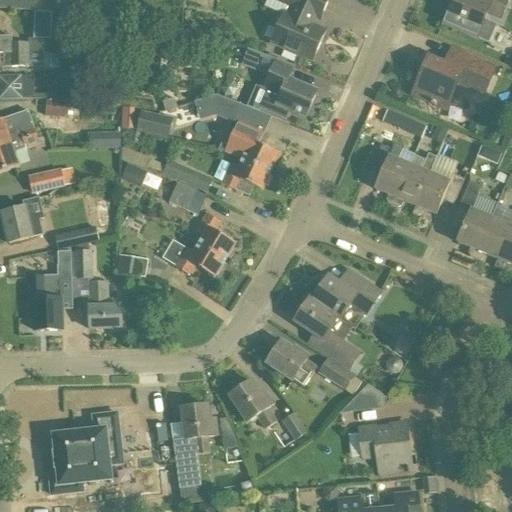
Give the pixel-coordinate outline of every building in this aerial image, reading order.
[(0,0),(0,9),(55,14),(56,0),(0,0)] [(320,20),(328,0),(267,0),(264,8),(283,16),(271,43),(313,61),(325,33),(312,27),(316,18),(320,20)] [(501,20),(509,0),(453,0),(443,25),(477,39),(477,38),(486,42),(490,40),(495,28),(494,24),(485,20),(488,14),(501,20)] [(102,35),(101,37),(101,40),(102,42),(102,43),(104,45),(105,46),(107,47),(108,47),(110,48),(112,47),(113,47),(115,46),(117,45),(118,44),(119,42),(119,40),(120,38),(119,36),(119,35),(118,34),(117,32),(115,30),(114,30),(112,29),(111,29),(109,29),(107,30),(105,31),(104,32),(103,33),(102,35)] [(0,54),(43,53),(43,40),(28,40),(28,44),(10,44),(10,38),(0,38),(0,54)] [(266,76),(272,59),(247,50),(242,67),(266,76)] [(43,53),(0,54),(0,68),(44,68),(43,53)] [(483,96),(495,69),(463,55),(456,70),(430,59),(413,97),(446,111),(457,85),(483,96)] [(197,56),(197,65),(216,65),(216,56),(197,56)] [(285,82),(270,76),(256,108),(286,121),(290,111),(305,118),(316,93),(286,80),(285,82)] [(0,101),(22,101),(21,77),(0,77),(0,101)] [(99,91),(97,105),(118,108),(120,94),(99,91)] [(263,133),(272,117),(216,94),(194,101),(200,119),(215,115),(263,133)] [(65,120),(67,101),(46,99),(44,118),(65,120)] [(421,138),(427,127),(387,110),(382,122),(421,138)] [(0,148),(37,136),(28,112),(3,121),(0,122),(0,148)] [(141,112),(136,133),(168,140),(173,120),(141,112)] [(271,174),(279,154),(258,145),(262,136),(237,125),(225,153),(242,161),(271,174)] [(447,131),(436,127),(431,139),(443,143),(447,131)] [(87,151),(121,150),(120,133),(87,134),(87,151)] [(37,136),(0,148),(0,174),(20,168),(15,155),(40,146),(37,136)] [(478,156),(498,164),(502,154),(482,145),(478,156)] [(392,207),(409,167),(389,158),(393,150),(381,146),(370,171),(382,176),(375,191),(388,196),(386,201),(387,205),(392,207)] [(429,175),(436,158),(428,155),(421,172),(409,167),(392,207),(398,209),(401,207),(403,203),(415,208),(429,175)] [(166,167),(151,161),(148,168),(162,175),(207,195),(213,181),(168,161),(166,167)] [(262,193),(271,174),(242,161),(239,169),(231,166),(222,186),(248,198),(252,189),(262,193)] [(140,189),(147,172),(128,165),(121,181),(140,189)] [(76,185),(72,169),(61,172),(60,171),(28,178),(33,197),(66,189),(65,187),(76,185)] [(449,184),(429,175),(415,208),(412,215),(418,218),(421,216),(423,211),(436,217),(442,202),(453,207),(465,180),(453,175),(449,184)] [(474,260),(491,220),(471,212),(481,187),(469,182),(458,209),(470,214),(457,244),(470,249),(468,254),(469,258),(474,260)] [(168,204),(187,213),(198,218),(207,199),(177,185),(168,204)] [(33,221),(32,215),(42,213),(39,199),(22,203),(23,209),(1,215),(8,245),(37,237),(43,236),(39,219),(33,221)] [(198,246),(225,262),(236,244),(216,232),(221,224),(207,215),(196,234),(203,238),(198,246)] [(497,261),(511,228),(491,220),(474,260),(480,262),(483,261),(485,256),(497,261)] [(56,252),(100,243),(96,228),(54,237),(56,252)] [(511,228),(497,261),(495,265),(494,268),(500,270),(503,269),(505,264),(511,266),(511,228)] [(214,280),(225,262),(198,246),(194,254),(186,249),(175,268),(189,277),(194,269),(214,280)] [(72,284),(72,280),(71,253),(58,254),(58,267),(57,267),(57,277),(29,278),(31,321),(35,320),(35,333),(62,332),(61,299),(60,284),(72,284)] [(92,253),(71,253),(72,280),(75,280),(75,281),(93,280),(92,253)] [(138,278),(140,260),(119,257),(116,275),(138,278)] [(311,300),(338,319),(341,321),(357,298),(371,307),(380,294),(358,279),(349,292),(329,278),(313,302),(311,300)] [(109,308),(108,283),(88,284),(89,308),(90,331),(122,331),(121,308),(109,308)] [(331,331),(338,319),(311,300),(295,323),(323,342),(331,331)] [(407,340),(406,339),(405,339),(404,339),(403,339),(402,339),(401,339),(400,339),(399,340),(398,340),(397,341),(397,342),(396,342),(396,343),(395,343),(395,344),(395,345),(394,346),(394,347),(394,348),(394,349),(395,350),(395,351),(395,352),(396,352),(396,353),(397,354),(398,355),(399,355),(400,356),(401,356),(402,356),(403,356),(404,356),(405,356),(406,356),(407,355),(408,355),(408,354),(409,354),(410,353),(410,352),(411,351),(411,350),(411,349),(412,349),(412,348),(412,347),(412,346),(411,346),(411,345),(411,344),(410,343),(410,342),(409,342),(409,341),(408,341),(408,340),(407,340)] [(294,352),(281,343),(267,365),(292,382),(304,389),(318,368),(307,361),(308,359),(295,350),(294,352)] [(355,363),(357,361),(334,345),(332,348),(325,358),(348,373),(349,372),(355,363)] [(398,361),(397,361),(397,360),(396,360),(395,360),(394,360),(393,360),(392,360),(391,360),(391,361),(390,361),(390,362),(389,362),(389,363),(388,363),(388,364),(387,364),(387,365),(387,366),(387,367),(387,368),(387,369),(387,370),(387,371),(388,371),(388,372),(389,372),(389,373),(390,373),(390,374),(391,374),(392,375),(393,375),(394,375),(395,375),(396,375),(397,375),(397,374),(398,374),(399,374),(399,373),(400,373),(400,372),(401,371),(401,370),(402,370),(402,369),(402,368),(402,367),(402,366),(402,365),(401,365),(401,364),(401,363),(400,363),(400,362),(399,362),(399,361),(398,361)] [(345,392),(354,379),(327,361),(317,375),(345,392)] [(363,368),(355,363),(349,372),(357,377),(363,368)] [(261,396),(252,383),(229,398),(247,424),(256,418),(265,432),(277,424),(268,410),(274,406),(265,393),(261,396)] [(173,442),(180,501),(208,497),(206,487),(201,488),(197,456),(210,455),(208,439),(217,438),(215,421),(209,422),(208,407),(182,410),(186,441),(173,442)] [(50,453),(46,453),(47,462),(119,454),(114,413),(87,416),(89,431),(48,435),(50,453)] [(295,443),(307,435),(294,415),(282,423),(295,443)] [(411,470),(405,424),(389,426),(390,430),(376,431),(376,428),(360,430),(364,462),(378,460),(380,474),(411,470)] [(53,473),(44,474),(47,501),(82,496),(81,487),(111,484),(109,470),(120,468),(119,454),(47,462),(48,471),(53,470),(53,473)] [(337,488),(323,489),(325,500),(329,503),(339,502),(337,488)] [(380,511),(379,511),(419,511),(418,494),(394,496),(395,510),(380,511)] [(379,511),(380,511),(369,511),(363,511),(362,500),(338,503),(338,511),(379,511)]
